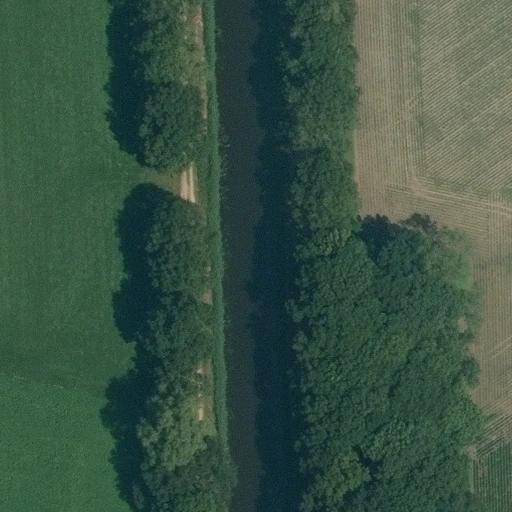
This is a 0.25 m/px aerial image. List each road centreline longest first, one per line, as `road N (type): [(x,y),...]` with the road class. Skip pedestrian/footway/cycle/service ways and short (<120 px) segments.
road 1 (track): [(323,511),(303,0)]
road 2 (track): [(203,511),(188,0)]
